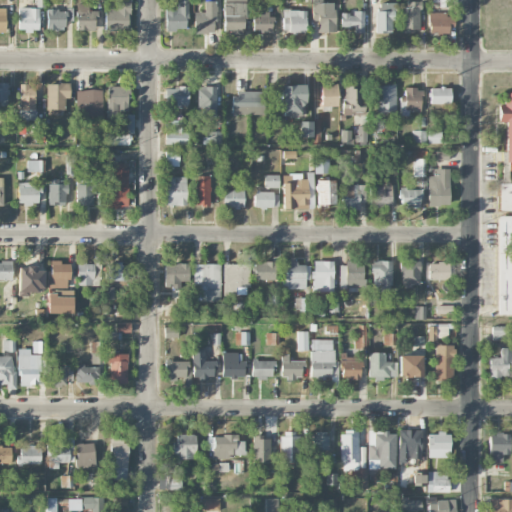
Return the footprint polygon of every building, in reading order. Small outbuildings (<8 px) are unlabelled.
[(44,8),(44,0),(34,0),(35,8),(44,8)] [(128,30),(129,0),(115,0),(115,10),(105,9),(104,30),(128,30)] [(165,5),(165,30),(186,31),(186,0),(176,0),(176,5),(165,5)] [(223,0),(223,33),(245,33),(244,0),(223,0)] [(317,33),(335,33),(335,3),(322,3),(321,0),(310,0),(311,21),(317,21),(317,33)] [(204,13),(194,12),(194,34),(215,34),(216,2),(204,2),(204,13)] [(402,33),(420,33),(420,2),(403,2),(402,33)] [(76,30),(95,30),(95,11),(88,11),(88,3),(76,4),(76,30)] [(376,33),(393,33),(393,4),(376,3),(376,33)] [(272,32),(272,17),(269,17),(269,6),(257,5),(257,15),(252,15),(252,31),(272,32)] [(18,30),(38,31),(38,8),(18,8),(18,30)] [(47,9),(47,28),(64,29),(65,21),(72,21),(72,10),(47,9)] [(305,32),(306,11),(283,10),(282,32),(305,32)] [(364,12),(353,11),(353,14),(340,14),(340,27),(354,28),(354,33),(363,34),(364,12)] [(454,14),(429,14),(428,34),(448,35),(448,27),(453,27),(454,14)] [(7,83),(0,83),(0,116),(1,116),(0,107),(8,107),(7,83)] [(46,84),(47,114),(64,113),(64,99),(69,99),(69,84),(46,84)] [(321,85),(321,107),(337,106),(337,84),(321,85)] [(299,116),(299,104),(304,104),(304,85),(280,86),(281,117),(299,116)] [(395,112),(396,85),(377,85),(376,112),(395,112)] [(19,110),(34,110),(35,86),(19,86),(19,110)] [(165,109),(188,108),(187,86),(164,87),(165,109)] [(107,87),(106,118),(116,118),(116,111),(127,112),(128,87),(107,87)] [(216,87),(197,87),(197,116),(215,117),(216,87)] [(343,115),(362,114),(362,87),(343,88),(343,115)] [(429,104),(450,104),(450,88),(429,88),(429,104)] [(75,91),(76,124),(93,123),(93,117),(101,117),(101,90),(75,91)] [(263,92),(233,91),(232,115),(263,115),(263,92)] [(511,162),(511,92),(502,93),(502,123),(506,123),(505,162),(511,162)] [(132,115),(121,115),(121,132),(107,132),(107,145),(132,145),(132,115)] [(321,120),(313,120),(312,142),(320,143),(321,120)] [(299,137),(311,137),(311,121),(298,122),(299,137)] [(165,145),(188,144),(188,133),(181,133),(181,122),(165,122),(165,145)] [(367,143),(366,126),(355,127),(356,143),(367,143)] [(351,145),(352,131),(340,130),(340,144),(351,145)] [(413,143),(425,143),(425,131),(413,131),(413,143)] [(427,143),(440,143),(440,131),(428,131),(427,143)] [(221,132),(208,132),(208,145),(221,145),(221,132)] [(435,160),(447,161),(447,152),(436,151),(435,160)] [(328,159),(313,160),(313,174),(328,174),(328,159)] [(414,177),(425,177),(425,164),(424,164),(424,160),(414,159),(414,177)] [(41,171),(41,160),(26,160),(26,171),(41,171)] [(126,207),(127,164),(107,164),(106,207),(126,207)] [(449,207),(449,169),(429,169),(428,206),(449,207)] [(282,175),(283,209),(313,208),(313,173),(304,173),(304,175),(282,175)] [(278,175),(264,175),(264,188),(278,188),(278,175)] [(209,176),(194,177),(194,206),(210,206),(209,176)] [(75,178),(76,206),(94,206),(93,184),(91,184),(91,177),(75,178)] [(166,206),(186,205),(185,177),(165,178),(166,206)] [(334,181),(316,181),(316,206),(334,206),(334,181)] [(497,315),(511,315),(511,183),(500,184),(500,212),(511,211),(511,216),(498,217),(497,315)] [(17,184),(18,205),(40,204),(39,184),(17,184)] [(66,184),(48,184),(48,205),(66,206),(66,184)] [(364,185),(341,185),(342,210),(364,210),(364,185)] [(370,208),(391,208),(390,187),(370,187),(370,208)] [(419,189),(399,190),(400,208),(420,208),(419,189)] [(223,208),(243,209),(243,191),(223,190),(223,208)] [(278,192),(253,193),(253,208),(278,207),(278,192)] [(391,261),(372,260),(371,284),(380,284),(380,291),(391,292),(391,261)] [(419,260),(400,260),(401,285),(420,285),(419,260)] [(68,264),(61,264),(61,261),(50,261),(50,270),(47,270),(47,288),(68,288),(68,264)] [(332,261),(312,262),(313,292),(333,292),(332,261)] [(0,262),(0,280),(11,281),(12,263),(0,262)] [(364,287),(363,262),(339,262),(339,288),(364,287)] [(97,286),(98,264),(77,263),(77,286),(97,286)] [(106,263),(105,281),(127,282),(128,264),(106,263)] [(253,280),(274,281),(274,263),(254,263),(253,280)] [(428,263),(428,280),(448,280),(449,263),(428,263)] [(164,289),(179,288),(179,282),(188,282),(188,264),(164,265),(164,289)] [(194,264),(193,301),(219,301),(220,265),(194,264)] [(249,264),(223,264),(223,294),(237,294),(237,288),(249,288),(249,264)] [(281,288),(305,289),(305,280),(309,281),(310,265),(282,264),(281,288)] [(106,299),(113,300),(114,288),(106,287),(106,299)] [(72,314),(73,291),(48,291),(47,314),(72,314)] [(307,298),(296,298),(296,317),(307,317),(307,298)] [(414,319),(425,320),(425,307),(415,307),(414,319)] [(131,323),(115,323),(115,333),(130,333),(131,323)] [(365,325),(355,326),(355,349),(366,348),(365,325)] [(444,326),(427,327),(428,343),(436,342),(436,338),(445,338),(444,326)] [(491,340),(508,341),(509,327),(492,326),(491,340)] [(164,338),(177,338),(177,327),(164,327),(164,338)] [(249,345),(249,332),(235,333),(235,345),(249,345)] [(278,345),(277,333),(266,333),(266,345),(278,345)] [(0,356),(0,384),(6,385),(5,389),(16,389),(16,371),(11,371),(11,352),(14,352),(14,340),(2,340),(2,357),(0,356)] [(310,378),(333,379),(334,340),(310,340),(310,378)] [(103,345),(91,344),(90,364),(101,364),(103,345)] [(453,346),(434,345),(434,380),(453,380),(453,346)] [(511,348),(500,348),(500,357),(489,358),(489,378),(511,378),(511,348)] [(39,355),(30,355),(30,349),(18,349),(18,385),(38,385),(39,355)] [(192,379),(214,378),(214,361),(205,361),(205,350),(192,350),(192,379)] [(221,378),(243,378),(244,353),(222,353),(221,378)] [(368,378),(396,379),(396,362),(384,362),(385,353),(368,353),(368,378)] [(126,384),(127,354),(109,354),(109,384),(126,384)] [(288,361),(288,355),(281,355),(280,378),(302,378),(303,361),(288,361)] [(421,355),(399,356),(399,376),(407,376),(407,378),(421,378),(421,355)] [(340,358),(340,380),(360,379),(359,357),(340,358)] [(273,361),(251,360),(251,378),(273,378),(273,361)] [(187,378),(187,361),(166,361),(166,377),(187,378)] [(76,384),(97,384),(98,366),(76,366),(76,384)] [(47,385),(66,385),(66,368),(47,368),(47,385)] [(421,430),(398,430),(398,464),(406,464),(407,459),(420,459),(421,430)] [(395,469),(395,432),(368,431),(367,469),(395,469)] [(299,463),(298,432),(280,432),(280,463),(299,463)] [(327,432),(313,432),(313,451),(328,450),(327,432)] [(428,433),(427,458),(449,458),(450,433),(428,433)] [(174,460),(195,459),(195,434),(174,435),(174,460)] [(509,434),(489,434),(488,462),(502,462),(502,455),(509,455),(509,434)] [(237,436),(207,436),(207,451),(212,451),(212,457),(244,457),(244,441),(237,441),(237,436)] [(67,444),(47,445),(48,469),(58,468),(58,463),(74,462),(74,437),(67,437),(67,444)] [(269,464),(269,437),(252,438),(252,464),(269,464)] [(128,439),(110,438),(109,470),(127,470),(128,439)] [(75,444),(76,469),(95,468),(94,443),(75,444)] [(0,445),(0,463),(11,464),(11,446),(0,445)] [(39,464),(40,446),(19,445),(19,464),(39,464)] [(427,492),(448,492),(448,472),(427,472),(427,492)] [(425,475),(413,475),(413,486),(425,486),(425,475)] [(72,476),(60,476),(61,487),(72,487),(72,476)] [(180,491),(181,478),(159,477),(158,490),(180,491)] [(55,511),(55,498),(45,498),(45,511),(55,511)] [(103,511),(104,498),(80,498),(80,509),(92,509),(91,511),(103,511)] [(219,498),(200,498),(201,511),(219,511),(219,498)] [(265,499),(265,511),(277,511),(277,498),(265,499)] [(511,498),(489,498),(488,511),(511,511),(511,508),(511,498)] [(335,511),(336,499),(322,499),(322,511),(335,511)] [(421,499),(397,499),(396,510),(421,510),(421,499)] [(455,511),(455,499),(428,499),(427,511),(455,511)]
